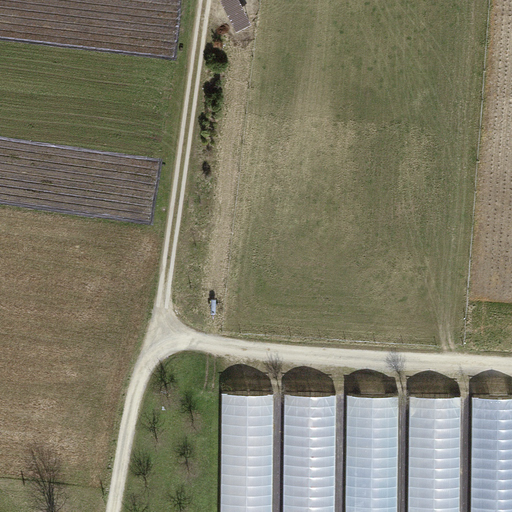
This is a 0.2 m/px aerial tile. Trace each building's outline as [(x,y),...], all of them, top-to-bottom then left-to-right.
[(221,391),(219,511),(274,511),(276,392),(221,391)] [(283,392),(281,511),(337,511),(339,393),(283,392)] [(346,393),(344,511),(400,511),(401,394),(346,393)] [(409,394),(407,511),(463,511),(465,395),(409,394)] [(511,511),(511,395),(470,395),(469,511),(511,511)]
